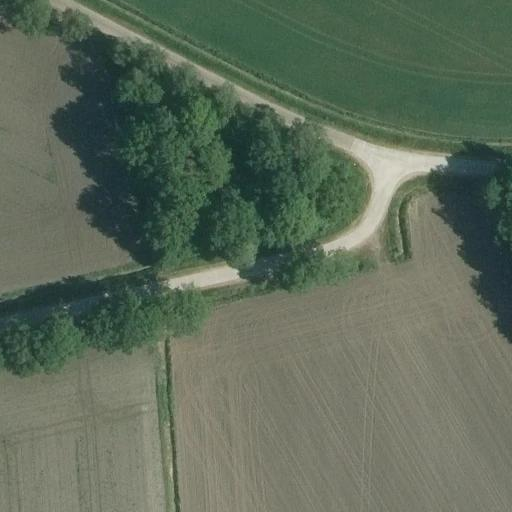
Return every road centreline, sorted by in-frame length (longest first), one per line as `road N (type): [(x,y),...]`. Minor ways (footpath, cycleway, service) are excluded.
road 1 (unclassified): [(0,325),(353,239),(377,203),(389,159)]
road 2 (unclassified): [(389,159),(303,126),(59,0)]
road 3 (unclassified): [(389,159),(511,168)]
